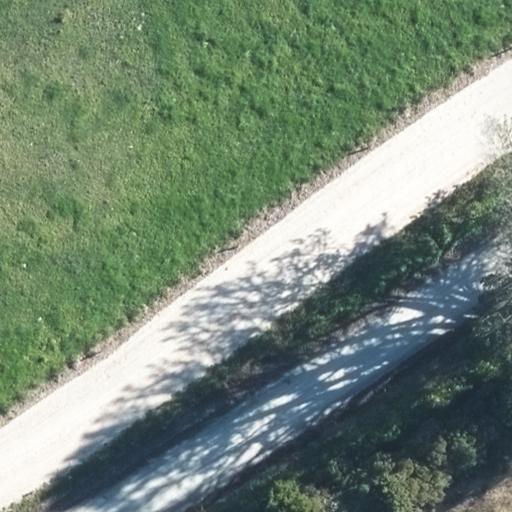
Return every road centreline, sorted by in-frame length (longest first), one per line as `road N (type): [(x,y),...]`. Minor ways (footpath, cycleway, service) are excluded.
road 1 (unclassified): [(0,398),(511,32)]
road 2 (unclassified): [(132,511),(511,258)]
